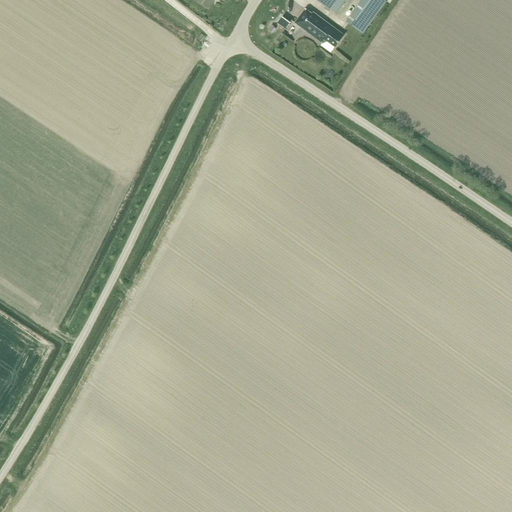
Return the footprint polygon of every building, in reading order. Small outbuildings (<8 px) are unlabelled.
[(214,0),(195,0),(208,9),(214,0)] [(316,0),(330,10),(330,9),(336,14),(345,0),(316,0)] [(384,0),(362,0),(346,22),(363,34),(386,2),(384,0)] [(311,14),(305,9),(296,21),(301,25),(323,41),(324,40),(335,47),(344,35),(321,19),(312,12),(311,14)] [(281,17),(276,24),(285,30),(290,23),(281,17)]
